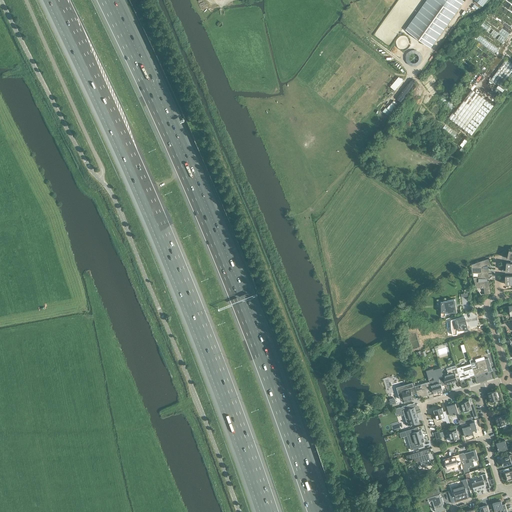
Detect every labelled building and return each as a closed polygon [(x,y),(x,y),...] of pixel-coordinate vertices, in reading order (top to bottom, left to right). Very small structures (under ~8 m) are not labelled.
[(461,0),(427,0),(406,30),(431,48),(464,2),(461,0)] [(505,89),(511,79),(511,62),(507,59),(492,79),(505,89)] [(392,86),(396,89),(403,80),(399,77),(392,86)] [(495,106),(473,89),(455,114),(454,113),(450,118),(474,135),(495,106)] [(396,103),(393,101),(388,108),(386,107),(383,111),(389,116),(392,111),(391,110),(396,103)] [(472,269),(472,273),(473,273),(478,273),(479,277),(482,277),(482,273),(488,274),(489,268),(488,268),(488,266),(491,266),(488,259),(475,263),(476,263),(472,265),(472,264),(471,264),(472,269)] [(478,289),(481,295),(479,291),(477,288),(484,288),(485,294),(491,294),(489,280),(487,281),(487,279),(488,279),(488,274),(482,273),(482,277),(479,277),(474,278),(473,277),(475,283),(478,289)] [(441,316),(442,317),(445,316),(445,312),(448,312),(452,311),(454,311),(455,311),(455,310),(454,301),(454,300),(441,302),(441,306),(441,316)] [(455,336),(456,336),(456,337),(459,336),(459,331),(461,331),(465,330),(465,329),(467,329),(468,329),(469,328),(466,319),(466,318),(465,318),(453,322),(454,326),(456,336),(455,336)] [(489,358),(485,359),(476,362),(477,367),(473,368),(472,368),(473,371),(474,375),(475,376),(475,375),(484,373),(483,368),(488,366),(489,370),(488,370),(489,372),(492,371),(489,358)] [(459,375),(460,379),(460,380),(461,380),(470,377),(470,376),(474,375),(473,371),(472,368),(473,368),(471,363),(457,368),(459,375)] [(448,389),(447,387),(446,384),(457,381),(457,380),(460,379),(459,375),(457,368),(456,364),(455,364),(456,365),(446,368),(447,372),(443,374),(441,368),(443,377),(444,377),(446,384),(447,389),(448,389)] [(419,398),(433,393),(429,381),(428,377),(428,378),(429,381),(415,386),(417,393),(419,398)] [(433,393),(443,390),(441,386),(446,384),(444,377),(443,377),(429,381),(433,393),(433,394),(433,393)] [(401,403),(404,402),(414,399),(413,394),(417,393),(415,386),(414,382),(415,386),(413,386),(412,383),(396,388),(401,403)] [(500,390),(496,391),(496,390),(487,393),(490,402),(496,400),(497,403),(503,401),(500,390)] [(463,411),(472,409),(474,415),(477,414),(472,399),(469,400),(469,399),(460,402),(463,411)] [(415,403),(394,409),(396,415),(400,413),(401,415),(404,414),(407,426),(410,425),(412,425),(412,424),(419,422),(414,407),(413,404),(415,403)] [(450,415),(458,413),(460,419),(463,419),(460,407),(457,408),(455,403),(447,406),(450,415)] [(436,419),(441,418),(442,419),(443,420),(445,420),(446,420),(447,423),(450,423),(448,417),(446,411),(443,411),(442,407),(433,410),(436,419)] [(498,426),(506,424),(503,414),(495,417),(498,426)] [(399,421),(392,422),(393,430),(400,428),(399,421)] [(465,436),(474,434),(471,424),(462,427),(465,436)] [(412,447),(413,446),(413,448),(421,446),(420,443),(425,441),(421,430),(416,432),(415,428),(407,430),(412,447)] [(451,441),(459,438),(458,434),(460,434),(459,430),(457,430),(456,429),(448,431),(451,441)] [(498,451),(508,448),(505,440),(496,443),(498,451)] [(461,460),(463,468),(476,464),(476,462),(478,461),(474,450),(463,454),(464,459),(461,460)] [(422,467),(432,464),(428,453),(423,454),(421,451),(414,453),(415,457),(419,456),(422,467)] [(511,463),(511,454),(500,458),(503,466),(511,463)] [(463,468),(461,460),(457,462),(455,456),(444,459),(447,469),(458,466),(459,469),(463,468)] [(490,488),(486,473),(481,475),(482,475),(483,478),(476,480),(475,480),(474,480),(474,481),(471,482),(474,491),(473,491),(474,491),(486,488),(485,485),(488,484),(490,488)] [(465,488),(469,487),(466,479),(462,480),(464,484),(452,487),(455,497),(467,494),(465,488)] [(436,511),(445,509),(442,497),(441,498),(440,494),(427,498),(429,502),(432,501),(436,511)] [(495,511),(504,509),(501,501),(493,503),(495,511)]
